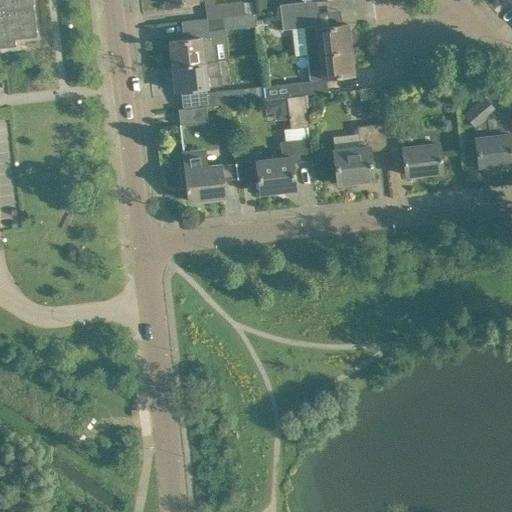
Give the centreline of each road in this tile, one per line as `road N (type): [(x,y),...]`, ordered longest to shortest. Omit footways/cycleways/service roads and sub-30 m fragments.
road 1 (residential): [(140,238),(511,202)]
road 2 (residential): [(165,511),(140,238)]
road 3 (residential): [(140,238),(122,90)]
road 4 (residential): [(122,90),(0,105)]
